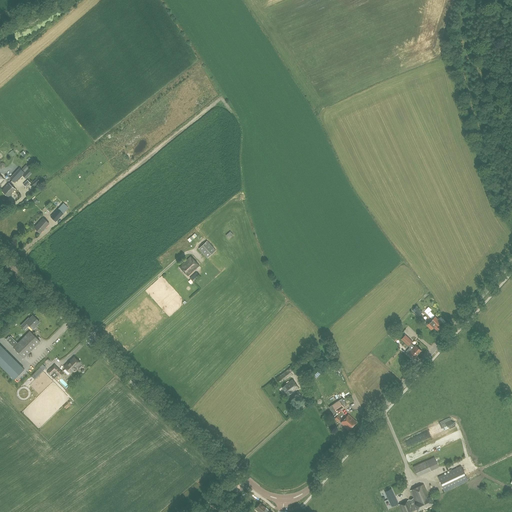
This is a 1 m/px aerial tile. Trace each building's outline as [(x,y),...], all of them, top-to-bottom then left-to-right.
[(10,177),(16,172),(11,167),(6,172),(10,177)] [(11,179),(15,183),(24,173),(21,169),(11,179)] [(32,188),(40,181),(37,178),(30,184),(32,188)] [(16,190),(9,183),(2,191),(9,197),(16,190)] [(63,214),(58,209),(51,217),(56,222),(63,214)] [(49,224),(43,218),(35,228),(41,233),(49,224)] [(207,258),(215,250),(207,241),(199,249),(207,258)] [(199,266),(191,257),(180,267),(188,276),(199,266)] [(200,277),(196,273),(190,278),(194,283),(200,277)] [(418,316),(422,312),(416,306),(412,311),(418,316)] [(21,326),(25,329),(29,325),(32,329),(35,326),(36,327),(40,323),(33,316),(30,319),(29,318),(21,326)] [(434,327),(438,332),(442,328),(439,325),(441,323),(435,317),(426,326),(431,330),(434,327)] [(18,343),(14,347),(13,348),(24,358),(40,342),(30,331),(18,343)] [(392,331),(388,335),(395,342),(399,338),(392,331)] [(411,347),(418,354),(422,350),(416,345),(415,347),(411,343),(413,341),(405,334),(402,338),(411,347)] [(14,347),(18,343),(11,336),(7,341),(14,347)] [(418,354),(411,347),(407,350),(406,351),(409,353),(414,358),(418,354)] [(24,369),(4,349),(0,353),(0,365),(14,379),(24,369)] [(80,363),(75,357),(69,363),(68,363),(64,367),(71,373),(74,370),(75,372),(77,370),(76,368),(80,363)] [(40,367),(31,376),(35,379),(46,368),(42,364),(39,367),(40,367)] [(300,369),(295,364),(276,378),(280,384),(300,369)] [(325,369),(319,364),(308,375),(315,381),(325,369)] [(60,377),(64,373),(55,365),(48,373),(54,379),(58,375),(60,377)] [(293,379),(282,388),(288,396),(299,387),(293,379)] [(342,398),(328,407),(333,414),(347,405),(342,398)] [(349,430),(357,422),(349,414),(341,422),(349,430)] [(439,467),(434,457),(427,460),(432,470),(439,467)] [(468,481),(461,466),(438,477),(445,492),(468,481)] [(414,511),(433,504),(430,497),(430,498),(424,485),(410,491),(416,503),(411,505),(409,500),(398,505),(401,511),(414,511)] [(392,490),(386,493),(392,507),(398,504),(392,490)] [(270,511),(269,511),(270,510),(266,507),(266,508),(260,503),(256,508),(260,511),(262,511),(263,511),(262,511),(270,511)]
